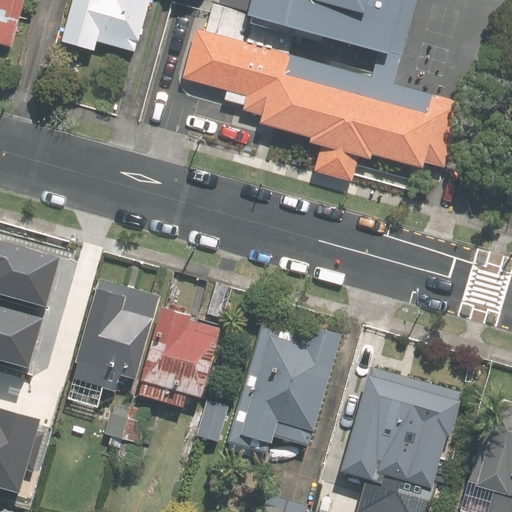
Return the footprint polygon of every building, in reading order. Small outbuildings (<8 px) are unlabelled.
[(22,0),(0,0),(0,41),(11,45),(22,0)] [(58,45),(92,54),(94,45),(134,55),(149,0),(70,0),(61,35),(58,45)] [(224,0),(403,52),(417,0),(224,0)] [(256,49),(238,118),(437,170),(455,102),(256,49)] [(0,386),(22,393),(28,369),(35,371),(53,304),(51,303),(54,292),(0,277),(0,386)] [(98,281),(75,366),(65,400),(94,408),(100,388),(118,393),(122,378),(133,382),(156,296),(98,281)] [(165,311),(157,309),(134,400),(181,411),(184,398),(199,401),(217,331),(187,323),(188,317),(182,315),(183,310),(166,306),(165,311)] [(308,449),(338,336),(307,328),(305,336),(259,323),(225,450),(253,457),(255,447),(266,450),(269,438),(308,449)] [(430,492),(459,394),(379,370),(375,381),(366,379),(337,476),(375,487),(371,500),(409,511),(428,511),(434,493),(430,492)] [(228,406),(207,400),(196,439),(217,445),(228,406)] [(119,441),(129,408),(111,402),(101,435),(119,441)] [(511,511),(511,407),(494,403),(468,490),(488,496),(483,511),(511,511)] [(129,408),(119,441),(139,447),(149,414),(129,408)] [(42,444),(0,432),(0,486),(29,494),(42,444)] [(303,511),(305,506),(267,496),(263,511),(303,511)]
